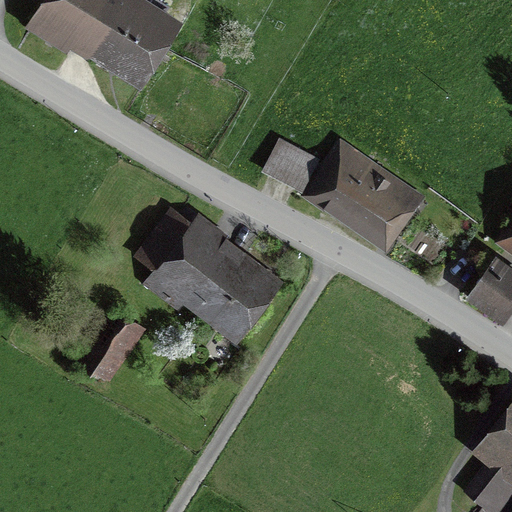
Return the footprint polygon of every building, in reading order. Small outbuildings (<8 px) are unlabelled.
[(50,0),(40,17),(136,75),(173,16),(146,0),(50,0)] [(296,184),(309,160),(282,145),(268,170),(296,184)] [(336,146),(308,191),(387,240),(415,195),(336,146)] [(278,290),(202,232),(163,284),(238,341),(278,290)] [(511,314),(511,279),(501,272),(479,304),(506,323),(511,314)] [(116,320),(81,365),(105,383),(139,338),(116,320)] [(511,430),(491,457),(511,472),(511,430)]
